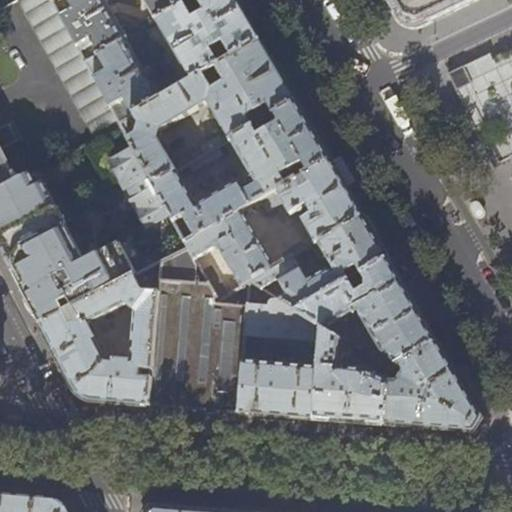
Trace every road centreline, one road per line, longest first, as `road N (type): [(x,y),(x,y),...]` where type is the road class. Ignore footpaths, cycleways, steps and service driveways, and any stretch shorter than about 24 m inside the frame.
road 1 (residential): [(66,448),(511,482)]
road 2 (residential): [(511,363),(356,87)]
road 3 (residential): [(511,16),(356,87)]
road 4 (residential): [(66,448),(0,322)]
